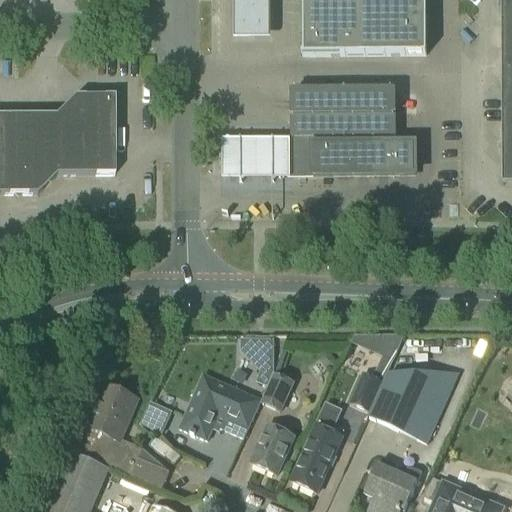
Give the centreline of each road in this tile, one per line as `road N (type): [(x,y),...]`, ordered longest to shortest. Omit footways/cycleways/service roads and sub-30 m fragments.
road 1 (tertiary): [(511,305),(184,299)]
road 2 (unclassified): [(184,299),(184,26)]
road 3 (unknown): [(511,196),(483,189),(472,175),(473,0)]
road 4 (tertiary): [(0,332),(99,302),(184,299)]
road 5 (unclassified): [(184,26),(0,28)]
